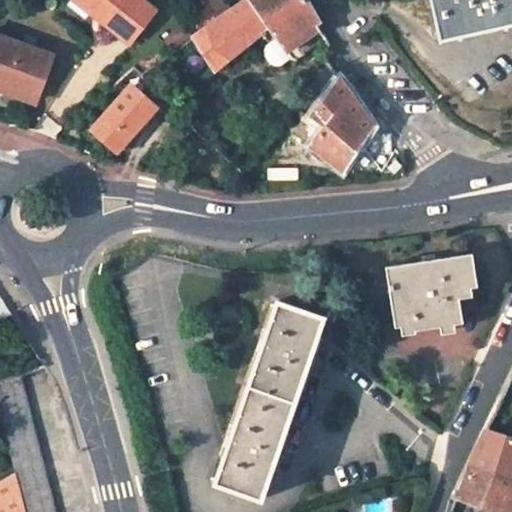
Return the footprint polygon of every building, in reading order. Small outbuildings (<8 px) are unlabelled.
[(130,44),(156,11),(142,0),(73,0),(92,15),(98,7),(109,16),(103,23),(130,44)] [(194,38),(215,71),(262,33),(270,41),(276,36),(284,47),(318,23),(304,0),(246,0),(234,9),(218,21),(194,38)] [(211,0),(204,5),(218,21),(234,9),(225,0),(211,0)] [(511,0),(429,0),(439,41),(511,24),(511,0)] [(109,16),(98,7),(92,15),(103,23),(109,16)] [(288,54),(321,30),(318,23),(284,47),(288,54)] [(52,58),(0,39),(0,90),(36,103),(52,58)] [(344,173),(375,125),(339,76),(311,118),(323,126),(309,146),(344,173)] [(91,130),(116,152),(155,108),(131,86),(91,130)] [(302,112),(289,130),(309,146),(323,126),(311,118),(302,112)] [(471,253),(386,266),(395,327),(414,323),(415,329),(462,321),(457,289),(477,286),(471,253)] [(323,318),(278,302),(215,482),(261,498),(323,318)] [(24,511),(56,511),(21,375),(0,382),(0,418),(14,473),(24,511)] [(498,511),(505,511),(511,493),(511,440),(486,431),(456,497),(498,511)] [(24,511),(14,473),(0,480),(0,511),(24,511)]
